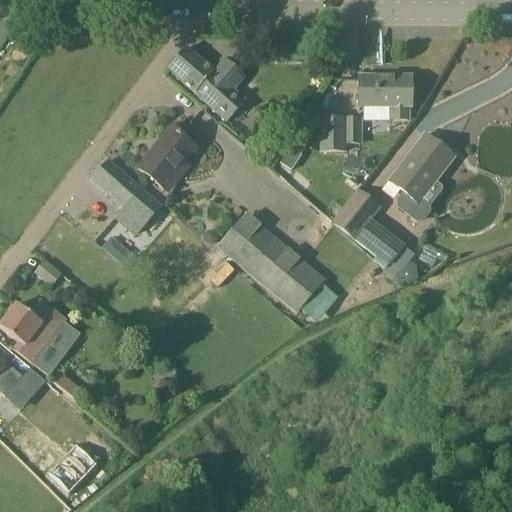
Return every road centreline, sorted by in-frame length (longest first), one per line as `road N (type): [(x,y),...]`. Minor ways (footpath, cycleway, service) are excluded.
road 1 (residential): [(0,280),(200,7)]
road 2 (secondary): [(511,11),(200,7)]
road 3 (secondary): [(200,7),(0,6)]
